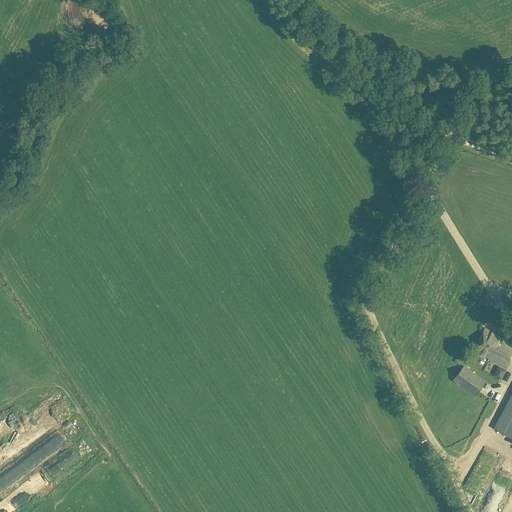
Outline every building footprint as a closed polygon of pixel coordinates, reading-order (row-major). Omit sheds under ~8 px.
[(511,343),(485,328),(473,349),(508,368),(511,360),(511,343)] [(465,367),(454,381),(475,396),(485,382),(465,367)] [(511,394),(494,427),(511,436),(511,394)] [(494,499),(501,484),(495,481),(488,496),(494,499)] [(478,511),(488,511),(491,505),(481,502),(478,511)]
